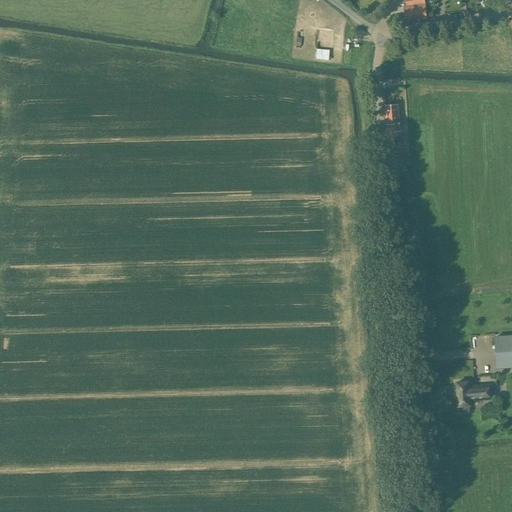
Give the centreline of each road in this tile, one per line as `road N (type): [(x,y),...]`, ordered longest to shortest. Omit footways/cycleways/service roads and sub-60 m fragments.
road 1 (unclassified): [(412,511),(378,40)]
road 2 (unclassified): [(378,40),(511,11)]
